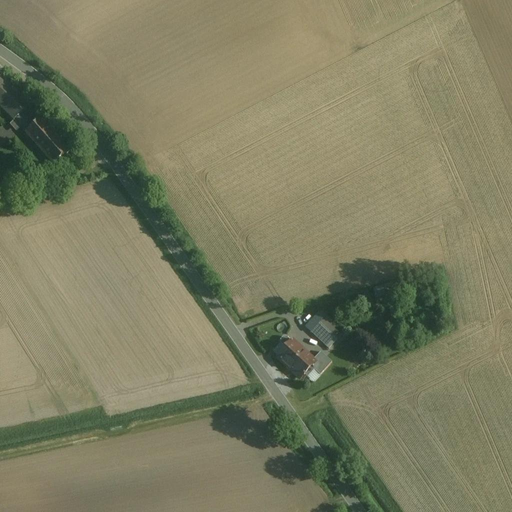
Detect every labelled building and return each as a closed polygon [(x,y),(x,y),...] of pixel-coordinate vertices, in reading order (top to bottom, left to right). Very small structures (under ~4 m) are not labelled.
[(30,106),(0,76),(0,108),(14,122),(16,120),(28,107),(30,106)] [(40,121),(28,107),(16,120),(27,133),(40,121)] [(70,152),(42,120),(40,121),(27,133),(25,135),(54,167),(70,152)] [(341,337),(323,320),(319,325),(310,334),(328,351),(337,342),(337,341),(341,337)] [(291,343),(286,339),(283,339),(280,342),(280,345),(285,350),(291,344),(291,343)] [(313,362),(292,342),(291,343),(291,344),(285,350),(280,345),(273,353),(278,357),(277,359),(300,381),(303,377),(304,378),(305,377),(304,376),(306,375),(316,364),(313,362)] [(321,354),(313,362),(316,364),(306,375),(309,377),(314,372),(320,377),(332,364),(321,354)]
